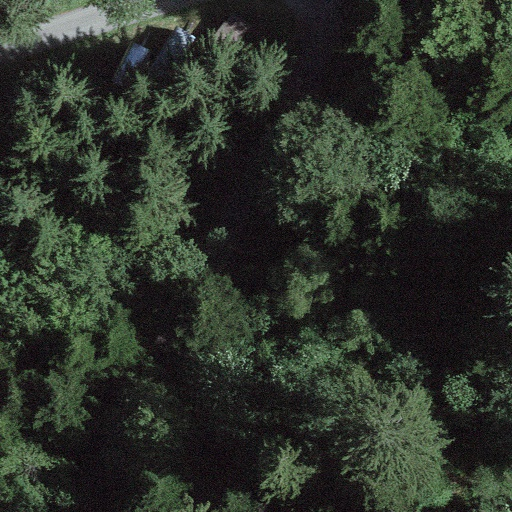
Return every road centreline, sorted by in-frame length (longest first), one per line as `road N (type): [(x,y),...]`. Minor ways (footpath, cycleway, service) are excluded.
road 1 (track): [(352,0),(37,511)]
road 2 (track): [(262,0),(0,73)]
